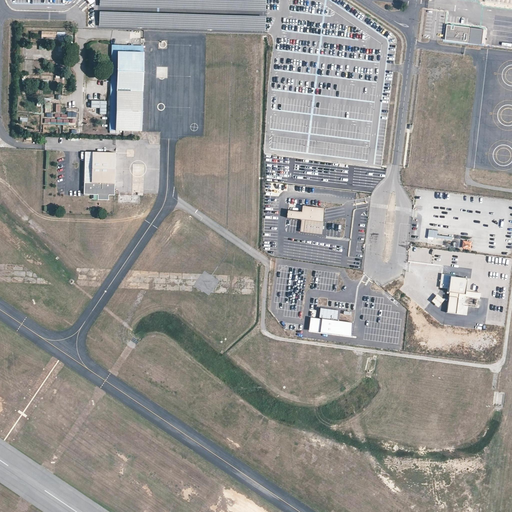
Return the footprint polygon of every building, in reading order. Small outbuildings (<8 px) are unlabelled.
[(265,0),(99,0),(100,7),(265,12),(265,0)] [(265,17),(100,12),(99,27),(265,32),(265,17)] [(483,30),(447,26),(445,41),(466,43),(481,45),(483,30)] [(111,45),(109,130),(123,130),(123,136),(138,137),(138,131),(142,131),(143,46),(111,45)] [(115,153),(85,152),(84,194),(94,195),(97,195),(97,200),(108,200),(108,195),(114,196),(114,192),(115,153)] [(287,212),(287,219),(301,221),(300,233),(322,235),(325,210),(302,207),(302,213),(287,212)] [(437,236),(438,231),(428,230),(428,238),(452,240),(453,237),(437,236)] [(462,249),(471,250),(472,242),(463,241),(462,249)] [(353,322),(311,317),(309,331),(351,336),(353,322)]
